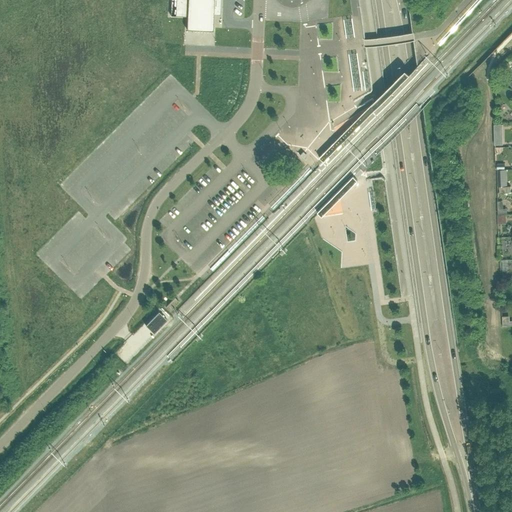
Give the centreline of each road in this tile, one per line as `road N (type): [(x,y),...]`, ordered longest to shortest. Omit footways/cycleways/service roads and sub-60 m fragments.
road 1 (unclassified): [(0,444),(129,312),(150,211),(245,112),(255,88),(261,0)]
road 2 (secondary): [(377,0),(431,369),(469,493)]
road 3 (secondary): [(469,493),(402,0)]
